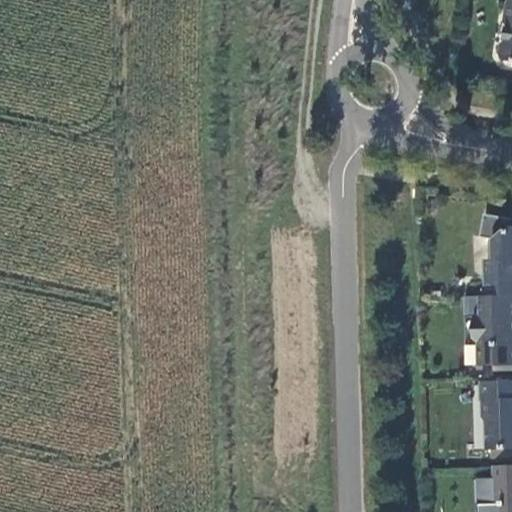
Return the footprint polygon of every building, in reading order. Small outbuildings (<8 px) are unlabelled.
[(511,1),(510,2),(507,23),(511,28),(510,40),(504,44),(502,55),(506,61),(511,61),(511,1)] [(488,260),(489,297),(511,296),(511,218),(487,215),(483,238),(498,240),(498,260),(488,260)] [(511,296),(489,297),(483,297),(484,317),(477,317),(478,339),(482,343),(482,366),(511,365),(511,296)] [(511,381),(483,382),(483,401),(485,401),(485,418),(489,421),(490,450),(511,449),(511,381)] [(511,511),(511,466),(497,467),(498,481),(507,481),(507,511),(511,511)] [(507,511),(507,481),(498,481),(498,511),(507,511)]
